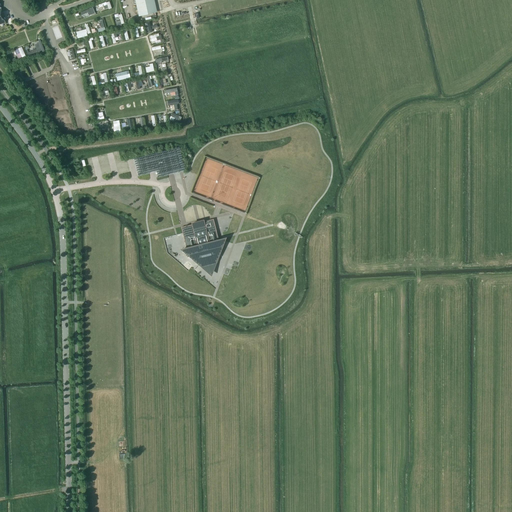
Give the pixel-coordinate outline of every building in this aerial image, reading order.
[(136,0),(140,15),(155,12),(152,0),(136,0)] [(111,1),(82,10),(83,16),(89,14),(90,15),(113,7),(111,1)] [(123,24),(125,23),(123,13),(115,14),(116,18),(121,17),(121,20),(116,21),(118,27),(123,25),(123,24)] [(99,32),(107,30),(103,19),(99,20),(94,22),(95,25),(97,24),(99,32)] [(148,33),(153,32),(150,21),(145,23),(148,33)] [(152,41),(161,40),(160,33),(151,35),(152,41)] [(38,49),(28,52),(29,55),(46,50),(42,39),(39,40),(40,43),(36,44),(38,49)] [(17,49),(20,59),(27,57),(24,47),(17,49)] [(67,50),(69,60),(75,59),(72,49),(67,50)] [(147,68),(148,73),(152,72),(152,71),(155,71),(154,63),(150,64),(151,67),(147,68)] [(149,87),(154,87),(154,84),(158,84),(158,80),(153,80),(153,77),(149,77),(149,87)] [(103,108),(95,109),(98,120),(105,118),(103,108)] [(144,117),(141,117),(142,124),(137,125),(138,129),(146,128),(144,117)] [(219,240),(213,219),(204,221),(203,221),(192,224),(181,227),(186,248),(183,249),(202,267),(203,266),(214,263),(214,264),(215,264),(224,239),(219,240)]
